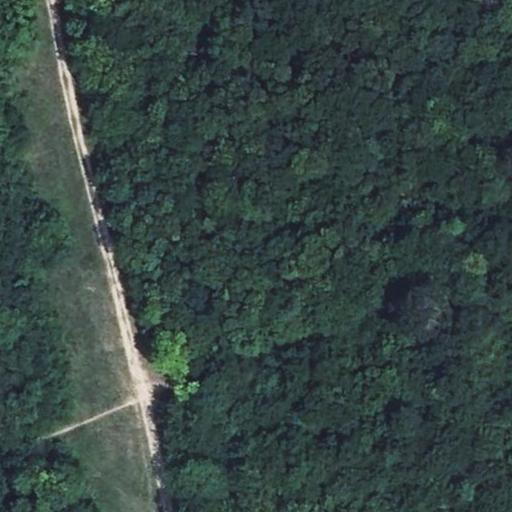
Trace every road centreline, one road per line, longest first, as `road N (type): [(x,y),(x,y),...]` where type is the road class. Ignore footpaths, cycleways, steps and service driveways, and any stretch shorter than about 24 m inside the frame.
road 1 (track): [(40,0),(122,381)]
road 2 (track): [(122,381),(151,511)]
